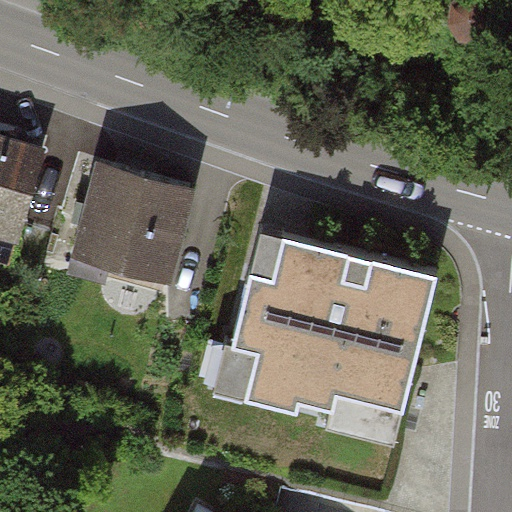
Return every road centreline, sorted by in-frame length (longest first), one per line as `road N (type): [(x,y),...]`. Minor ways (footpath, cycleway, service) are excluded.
road 1 (tertiary): [(0,33),(377,168),(511,205)]
road 2 (residential): [(511,293),(498,511)]
